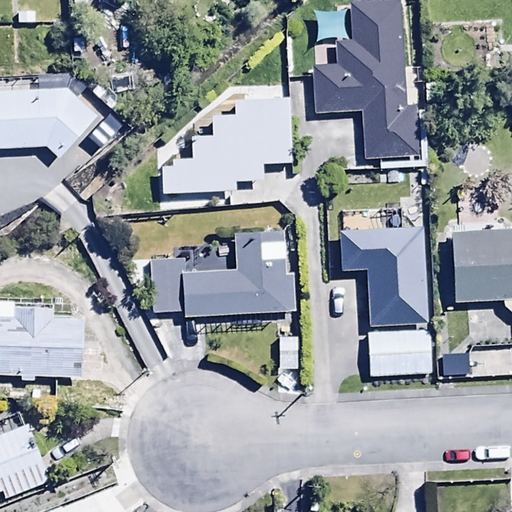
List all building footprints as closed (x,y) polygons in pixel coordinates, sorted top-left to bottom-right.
[(308,84),(307,117),(361,116),(362,165),(416,165),(415,69),(405,69),(404,7),(351,8),(351,17),(316,17),(317,45),(340,45),(340,71),(315,71),(315,84),(308,84)] [(0,155),(48,153),(58,166),(97,126),(69,94),(0,97),(0,155)] [(160,171),(163,199),(238,197),(238,188),(259,187),(258,171),(294,170),(292,105),(236,106),(236,122),(213,123),(214,143),(193,143),(193,165),(172,165),(172,171),(160,171)] [(511,236),(490,238),(489,207),(461,207),(462,238),(453,238),(454,307),(504,306),(504,313),(511,318),(511,236)] [(152,264),(154,317),(183,316),(183,324),(295,318),(293,280),(289,280),(287,231),(278,231),(278,237),(235,239),(237,276),(186,279),(186,264),(152,264)] [(425,233),(340,237),(341,278),(366,277),(368,333),(429,331),(425,233)] [(0,380),(81,384),(83,318),(15,316),(15,307),(0,306),(0,380)] [(431,334),(368,336),(369,381),(433,379),(431,334)] [(29,431),(0,441),(0,497),(3,496),(6,503),(50,486),(29,431)]
